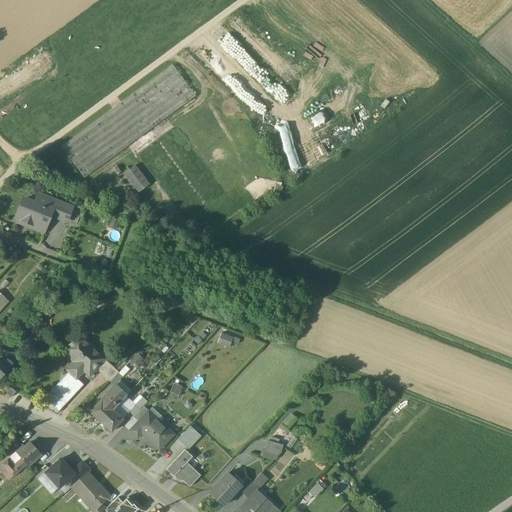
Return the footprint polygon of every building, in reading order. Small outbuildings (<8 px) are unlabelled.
[(172,65),(61,147),(84,179),(132,143),(166,118),(195,96),(191,91),(179,75),(172,65)] [(335,98),(302,119),(308,128),(340,106),(335,98)] [(301,173),(292,120),(281,121),(290,175),(301,173)] [(327,149),(312,157),(316,165),(331,157),(327,149)] [(148,184),(134,166),(124,174),(138,192),(148,184)] [(34,204),(23,199),(15,220),(39,229),(43,219),(47,221),(50,215),(56,201),(38,194),(34,204)] [(71,207),(56,201),(50,215),(66,221),(71,207)] [(233,338),(221,333),(217,343),(229,347),(233,338)] [(91,348),(78,336),(64,351),(74,360),(72,362),(79,369),(73,376),(76,379),(82,372),(88,377),(95,369),(104,360),(106,358),(93,346),(91,348)] [(0,357),(0,377),(8,368),(2,363),(3,361),(0,357)] [(104,360),(95,369),(109,382),(117,374),(118,373),(104,360)] [(118,373),(117,374),(121,378),(128,370),(124,366),(118,373)] [(68,372),(44,399),(58,412),(82,385),(76,379),(73,376),(68,372)] [(117,374),(109,382),(113,386),(114,385),(121,378),(117,374)] [(174,382),(170,391),(178,394),(182,386),(174,382)] [(113,386),(100,400),(112,411),(119,403),(124,398),(126,396),(114,385),(113,386)] [(15,392),(10,387),(4,393),(10,398),(15,392)] [(124,398),(119,403),(128,412),(134,406),(124,398)] [(128,412),(126,415),(130,420),(133,417),(143,407),(147,402),(142,398),(134,406),(128,412)] [(112,411),(100,400),(89,412),(101,423),(112,411)] [(143,407),(133,417),(138,422),(145,414),(148,411),(143,407)] [(163,419),(151,408),(148,411),(145,414),(156,424),(159,421),(160,422),(163,419)] [(112,411),(101,423),(110,432),(122,420),(112,411)] [(156,424),(145,414),(138,422),(129,431),(136,438),(141,434),(158,451),(173,435),(160,422),(159,421),(156,424)] [(173,443),(177,447),(182,442),(189,448),(201,435),(191,425),(173,443)] [(283,444),(278,442),(279,438),(268,435),(262,455),(278,460),(283,444)] [(40,455),(29,443),(23,448),(21,445),(14,452),(20,459),(25,465),(27,467),(40,455)] [(184,450),(165,470),(173,477),(175,474),(189,487),(200,476),(186,463),(191,457),(184,450)] [(14,452),(7,459),(13,465),(20,459),(14,452)] [(20,459),(13,465),(7,459),(1,464),(1,465),(12,477),(25,465),(20,459)] [(72,472),(60,459),(45,473),(59,488),(66,482),(74,474),(72,472)] [(71,488),(72,487),(88,472),(90,471),(82,463),(72,472),(74,474),(66,482),(71,488)] [(12,477),(1,465),(0,465),(0,471),(8,480),(12,477)] [(108,496),(88,472),(72,487),(92,509),(93,510),(100,503),(108,496)] [(240,485),(227,473),(208,493),(221,506),(237,489),(240,485)] [(251,483),(246,478),(240,485),(237,489),(242,493),(251,483)] [(251,483),(242,493),(248,500),(256,491),(257,492),(259,490),(251,483)] [(315,495),(322,487),(317,483),(310,491),(315,495)] [(248,500),(237,511),(273,511),(265,505),(267,502),(257,492),(256,491),(248,500)] [(127,497),(116,507),(120,511),(135,511),(140,508),(134,501),(132,502),(127,497)] [(100,503),(93,510),(92,509),(88,511),(101,511),(104,509),(100,503)]
